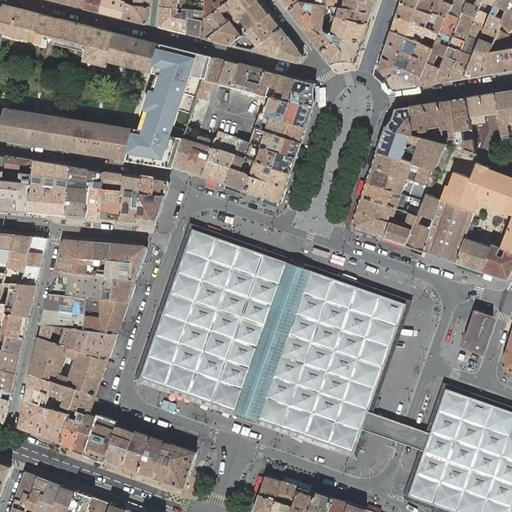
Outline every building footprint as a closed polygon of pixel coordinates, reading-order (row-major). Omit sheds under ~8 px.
[(102,0),(86,0),(85,8),(100,12),(102,0)] [(128,2),(120,0),(102,0),(100,12),(124,18),(128,2)] [(189,0),(186,0),(185,8),(188,9),(205,10),(206,0),(201,0),(202,3),(190,2),(189,0)] [(231,0),(220,0),(217,3),(214,0),(206,0),(205,10),(205,20),(220,9),(224,6),(231,0)] [(260,0),(231,0),(224,6),(226,9),(228,11),(231,8),(237,17),(260,0)] [(271,14),(260,0),(237,17),(236,18),(238,21),(238,22),(242,19),(250,30),(271,14)] [(282,0),(291,10),(303,1),(313,3),(326,7),(326,0),(282,0)] [(338,0),(326,0),(326,7),(332,8),(337,8),(338,0)] [(346,0),(338,0),(337,8),(345,9),(346,0)] [(376,0),(346,0),(345,9),(373,13),(376,0)] [(440,34),(452,39),(463,12),(468,0),(453,0),(452,4),(444,1),(444,0),(402,0),(397,16),(440,34)] [(468,0),(463,12),(476,16),(479,11),(481,5),(483,0),(468,0)] [(497,2),(498,0),(483,0),(481,5),(490,9),(488,15),(491,17),(493,11),(497,2)] [(510,6),(511,1),(511,0),(498,0),(497,2),(493,11),(491,17),(487,25),(485,32),(493,36),(491,40),(495,41),(497,37),(500,30),(503,23),(510,6)] [(303,1),(291,10),(303,27),(323,32),(329,34),(330,29),(324,28),(326,7),(313,3),(303,1)] [(511,1),(510,6),(503,23),(511,32),(511,31),(511,1)] [(136,5),(128,2),(124,18),(146,24),(148,22),(150,6),(136,5)] [(0,32),(3,33),(35,42),(38,32),(88,45),(85,60),(108,66),(109,62),(117,32),(3,4),(0,15),(0,32)] [(220,9),(205,20),(204,38),(209,39),(209,37),(230,22),(234,19),(232,17),(228,20),(222,12),(226,9),(224,6),(220,9)] [(179,8),(178,8),(162,7),(160,25),(187,33),(188,17),(188,14),(185,14),(179,13),(179,8)] [(337,8),(332,8),(330,17),(333,16),(339,18),(368,26),(373,13),(345,9),(337,8)] [(188,14),(188,17),(187,33),(204,38),(205,20),(205,10),(188,9),(188,14)] [(476,16),(475,19),(487,25),(491,17),(488,15),(479,11),(476,16)] [(435,83),(449,81),(475,19),(476,16),(463,12),(452,39),(435,83)] [(282,28),(271,14),(250,30),(248,32),(243,35),(231,44),(253,50),(258,46),(282,28)] [(362,43),(368,26),(339,18),(333,16),(330,29),(329,34),(330,34),(334,36),(345,39),(362,43)] [(434,48),(440,34),(397,16),(392,29),(434,48)] [(209,37),(209,39),(231,44),(243,35),(240,32),(234,24),(238,21),(236,18),(234,19),(230,22),(209,37)] [(449,81),(465,78),(481,40),(483,36),(485,32),(487,25),(475,19),(449,81)] [(323,32),(303,27),(322,51),(335,41),(330,34),(329,34),(323,32)] [(258,46),(253,50),(270,54),(300,61),(304,56),(282,28),(258,46)] [(387,43),(428,61),(434,48),(392,29),(387,43)] [(494,45),(482,75),(511,70),(511,48),(509,49),(508,46),(508,45),(505,46),(510,36),(500,30),(497,37),(495,41),(494,45)] [(0,113),(0,139),(175,168),(186,138),(174,137),(194,76),(204,78),(208,79),(214,57),(117,32),(109,62),(159,74),(141,129),(7,108),(6,114),(0,113)] [(334,36),(330,34),(335,41),(340,47),(345,39),(334,36)] [(418,85),(435,83),(452,39),(440,34),(434,48),(428,61),(422,76),(418,85)] [(355,63),(362,43),(345,39),(340,47),(343,50),(343,60),(344,60),(355,63)] [(465,78),(482,75),(494,45),(481,40),(465,78)] [(335,41),(322,51),(331,63),(343,60),(343,50),(340,47),(335,41)] [(398,65),(422,76),(428,61),(387,43),(382,57),(398,65)] [(208,79),(204,78),(201,89),(210,92),(213,80),(218,82),(221,82),(227,60),(224,60),(214,57),(208,79)] [(384,74),(388,78),(392,75),(399,74),(398,65),(382,57),(378,69),(379,70),(384,74)] [(227,60),(221,82),(233,85),(240,64),(227,60)] [(233,85),(259,92),(265,70),(240,64),(233,85)] [(393,89),(418,85),(422,76),(398,65),(399,74),(392,75),(388,78),(391,83),(393,89)] [(272,95),(274,96),(282,74),(265,70),(259,92),(272,95)] [(283,98),(291,100),(298,78),(282,74),(274,96),(283,98)] [(298,78),(291,100),(315,105),(316,102),(314,92),(316,83),(298,78)] [(511,90),(497,93),(500,113),(503,138),(509,137),(510,141),(511,140),(511,90)] [(497,93),(467,97),(471,123),(486,121),(485,115),(500,113),(497,93)] [(315,105),(291,100),(283,98),(274,96),(272,95),(266,114),(267,114),(273,116),(307,127),(315,105)] [(467,97),(453,100),(460,147),(477,152),(474,139),(466,140),(465,130),(472,129),(471,123),(467,97)] [(424,104),(428,139),(447,144),(460,147),(453,100),(424,104)] [(393,117),(386,126),(428,139),(424,104),(396,109),(393,117)] [(302,143),(307,127),(273,116),(269,126),(264,124),(267,114),(266,114),(261,113),(255,128),(267,132),(302,143)] [(273,116),(267,114),(264,124),(269,126),(273,116)] [(428,139),(386,126),(378,151),(403,159),(408,141),(418,144),(412,162),(435,169),(447,144),(428,139)] [(267,132),(255,128),(251,141),(262,145),(297,158),(302,143),(267,132)] [(215,140),(203,177),(226,184),(236,155),(237,152),(242,139),(238,137),(235,136),(219,131),(215,140)] [(203,177),(215,140),(201,136),(198,143),(186,138),(175,168),(203,177)] [(245,158),(251,141),(242,139),(237,152),(236,155),(226,184),(247,192),(252,176),(240,172),(245,158)] [(262,145),(251,141),(245,158),(257,162),(291,175),(294,168),(297,158),(262,145)] [(403,159),(378,151),(373,165),(428,184),(435,169),(412,162),(403,159)] [(33,173),(34,160),(7,155),(0,154),(0,170),(6,171),(22,172),(33,173)] [(257,162),(245,158),(240,172),(252,176),(257,162)] [(30,211),(67,215),(72,166),(34,160),(33,173),(30,211)] [(287,187),(291,175),(257,162),(252,176),(287,187)] [(511,177),(490,169),(490,167),(478,162),(472,178),(455,172),(450,185),(448,185),(442,198),(465,207),(476,209),(479,201),(497,207),(498,204),(510,209),(509,211),(511,212),(511,177)] [(424,200),(427,192),(430,185),(428,184),(373,165),(367,182),(424,200)] [(87,216),(91,169),(72,166),(67,215),(87,216)] [(103,201),(105,171),(91,169),(87,216),(101,218),(103,201)] [(0,208),(30,211),(33,173),(22,172),(6,171),(0,170),(0,208)] [(122,220),(121,220),(154,224),(157,222),(170,183),(105,171),(103,201),(123,203),(122,220)] [(287,187),(252,176),(247,192),(280,203),(282,202),(287,187)] [(419,215),(424,200),(367,182),(363,196),(419,215)] [(442,198),(427,192),(424,200),(419,215),(413,229),(407,245),(424,251),(442,198)] [(392,222),(413,229),(419,215),(363,196),(358,210),(392,222)] [(465,207),(442,198),(424,251),(458,263),(466,238),(476,209),(465,207)] [(101,218),(121,220),(122,220),(123,203),(103,201),(101,218)] [(498,204),(497,207),(496,209),(509,213),(509,211),(510,209),(498,204)] [(353,227),(386,238),(392,222),(358,210),(353,225),(353,226),(353,227)] [(386,238),(407,245),(413,229),(392,222),(386,238)] [(511,252),(511,222),(510,222),(502,248),(511,252)] [(150,355),(142,377),(166,385),(189,394),(212,402),(235,410),(248,414),(260,419),(284,427),(307,435),(331,443),(354,452),(362,428),(364,421),(368,411),(395,334),(406,304),(383,296),(359,288),(336,280),(312,271),(299,267),(287,263),(264,255),(241,246),(218,238),(194,230),(187,251),(184,259),(181,267),(179,272),(174,286),(172,293),(165,313),(161,323),(157,334),(153,346),(150,355)] [(0,283),(5,284),(5,282),(6,277),(8,268),(9,262),(17,234),(0,233),(0,283)] [(31,251),(34,236),(17,234),(9,262),(8,268),(6,277),(24,279),(26,270),(31,251)] [(13,283),(37,285),(45,253),(48,237),(34,236),(31,251),(26,270),(24,279),(6,277),(5,282),(13,283)] [(492,247),(466,238),(458,263),(483,272),(492,247)] [(64,239),(55,270),(75,272),(78,257),(81,240),(64,239)] [(78,257),(75,272),(98,275),(99,270),(101,262),(102,259),(95,258),(98,242),(81,240),(78,257)] [(112,243),(98,242),(95,258),(102,259),(109,260),(112,243)] [(147,247),(112,243),(109,260),(142,264),(147,247)] [(508,279),(511,272),(511,252),(502,248),(493,244),(492,247),(483,272),(507,280),(508,279)] [(99,270),(98,275),(105,275),(137,279),(142,264),(109,260),(102,259),(101,262),(99,270)] [(75,272),(55,270),(50,294),(43,324),(85,329),(91,330),(118,334),(137,279),(105,275),(98,275),(75,272)] [(0,302),(8,303),(11,290),(13,283),(5,282),(5,284),(0,283),(0,302)] [(6,313),(30,316),(37,285),(13,283),(11,290),(8,303),(8,305),(6,313)] [(0,318),(5,319),(6,313),(8,305),(8,303),(0,302),(0,318)] [(476,309),(465,339),(472,341),(469,347),(480,351),(493,316),(476,309)] [(2,332),(0,344),(0,348),(3,350),(8,334),(25,338),(30,316),(6,313),(5,319),(3,327),(2,332)] [(85,329),(43,324),(40,337),(71,347),(84,351),(91,330),(85,329)] [(109,360),(118,334),(91,330),(84,351),(109,360)] [(6,350),(21,354),(25,338),(8,334),(3,350),(6,350)] [(71,347),(40,337),(31,373),(43,377),(53,380),(58,382),(61,374),(68,354),(71,347)] [(97,395),(109,360),(84,351),(71,347),(68,354),(75,357),(77,358),(70,378),(61,374),(58,382),(97,395)] [(0,368),(17,374),(21,354),(6,350),(3,350),(0,348),(0,368)] [(0,420),(4,422),(17,374),(0,368),(0,420)] [(29,381),(28,386),(50,394),(53,380),(43,377),(31,373),(29,381)] [(53,380),(50,394),(50,395),(49,400),(48,401),(63,405),(73,408),(80,411),(87,413),(90,414),(91,413),(97,395),(58,382),(53,380)] [(50,394),(28,386),(25,399),(41,405),(43,398),(49,400),(50,395),(50,394)] [(415,483),(411,495),(434,503),(458,511),(459,511),(511,511),(511,411),(495,406),(471,397),(448,389),(440,410),(433,431),(432,433),(431,437),(429,444),(426,450),(425,453),(419,472),(415,483)] [(41,405),(25,399),(19,427),(40,435),(47,407),(48,401),(49,400),(43,398),(41,405)] [(47,407),(40,435),(61,443),(70,416),(71,413),(47,407)] [(80,411),(73,408),(71,413),(70,416),(61,443),(75,448),(81,430),(87,413),(80,411)] [(384,416),(368,411),(364,421),(362,428),(378,433),(397,440),(402,442),(426,450),(429,444),(431,437),(432,433),(408,425),(403,423),(384,416)] [(90,414),(87,413),(81,430),(95,435),(101,417),(91,413),(90,414)] [(81,430),(75,448),(89,453),(106,459),(119,423),(101,417),(95,435),(81,430)] [(119,423),(106,459),(124,466),(140,471),(152,435),(119,423)] [(168,441),(152,435),(140,471),(155,477),(161,460),(157,459),(159,452),(164,454),(168,441)] [(197,452),(168,441),(164,454),(161,460),(155,477),(184,487),(197,452)] [(0,461),(0,480),(6,483),(12,467),(11,465),(0,461)] [(26,472),(11,511),(25,511),(40,476),(27,471),(26,472)] [(261,494),(277,500),(283,480),(268,475),(267,476),(261,494)] [(46,494),(51,480),(40,476),(25,511),(37,511),(43,493),(46,494)] [(53,511),(63,485),(51,480),(46,494),(43,493),(37,511),(53,511)] [(295,506),(301,486),(283,480),(277,500),(295,506)] [(70,511),(79,490),(63,485),(53,511),(70,511)] [(310,511),(318,492),(301,486),(295,506),(292,511),(310,511)] [(88,511),(94,496),(79,490),(70,511),(88,511)] [(310,511),(328,511),(334,498),(318,492),(310,511)] [(272,511),(277,500),(261,494),(254,511),(272,511)] [(88,511),(109,511),(113,503),(94,496),(88,511)] [(328,511),(346,511),(350,503),(334,498),(328,511)] [(272,511),(292,511),(295,506),(277,500),(272,511)] [(127,511),(128,508),(113,503),(109,511),(127,511)] [(346,511),(364,511),(366,509),(350,503),(346,511)]
